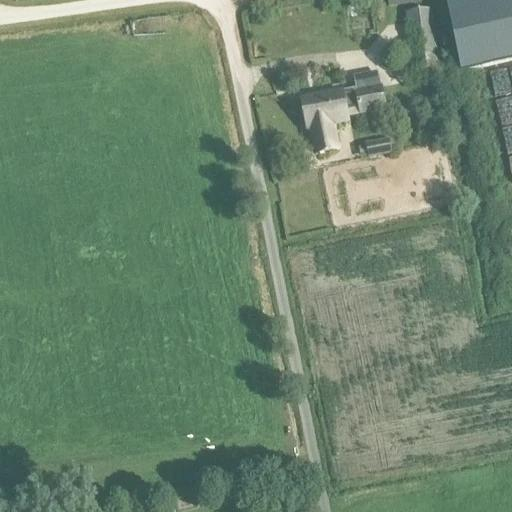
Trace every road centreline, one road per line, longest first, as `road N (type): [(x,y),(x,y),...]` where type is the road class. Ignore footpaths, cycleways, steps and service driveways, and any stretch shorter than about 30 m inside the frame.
road 1 (unclassified): [(327,511),(228,24),(208,0)]
road 2 (unclassified): [(159,0),(0,20)]
